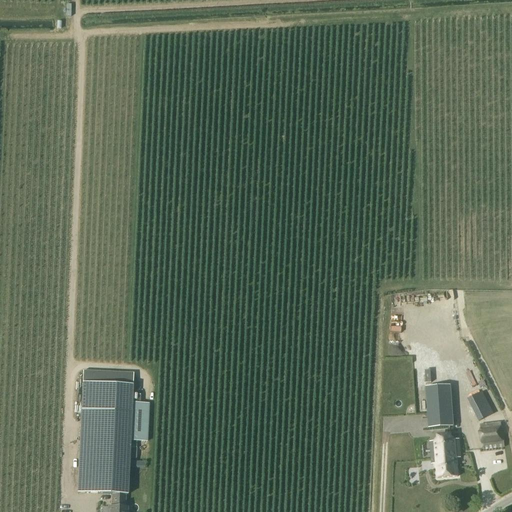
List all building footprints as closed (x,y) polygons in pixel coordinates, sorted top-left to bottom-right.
[(82,384),(77,494),(112,495),(112,508),(108,508),(108,511),(126,511),(127,509),(125,509),(125,496),(127,496),(129,460),(131,414),(131,413),(131,405),(140,405),(140,396),(132,395),(133,386),(82,384)] [(450,387),(425,389),(429,428),(453,427),(450,387)] [(473,397),(467,400),(479,423),(494,415),(482,393),(479,394),(473,397)] [(131,414),(129,460),(135,460),(136,441),(147,442),(148,414),(131,413),(131,414)] [(501,423),(480,425),(484,450),(505,448),(501,423)] [(457,459),(460,458),(459,440),(430,442),(431,465),(436,464),(437,478),(458,477),(457,459)]
